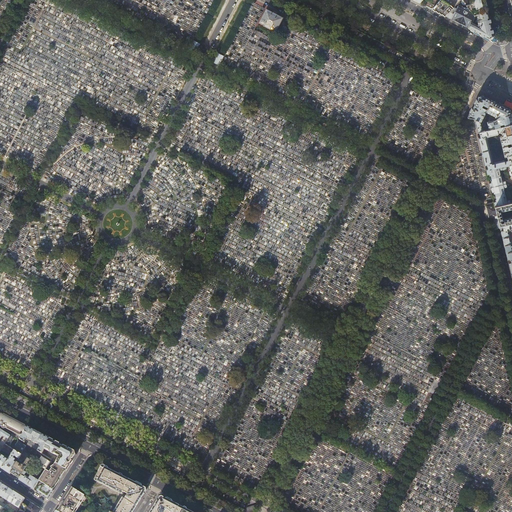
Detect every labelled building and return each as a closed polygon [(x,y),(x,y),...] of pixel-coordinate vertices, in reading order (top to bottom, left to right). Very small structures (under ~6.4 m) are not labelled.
[(422,0),(420,3),(432,9),(440,0),(422,0)] [(440,0),(432,9),(446,16),(461,0),(440,0)] [(466,5),(465,5),(461,0),(446,16),(460,23),(468,28),(475,17),(475,16),(466,5)] [(469,0),(471,4),(466,5),(475,16),(487,10),(487,8),(484,0),(469,0)] [(271,28),(276,31),(283,17),(267,9),(260,23),(265,25),(264,26),(271,29),(271,28)] [(489,18),(487,10),(475,16),(475,17),(468,28),(470,28),(491,39),(494,37),(493,36),(491,27),(489,18)] [(189,50),(195,53),(200,44),(194,40),(189,50)] [(213,62),(219,65),(224,56),(218,53),(213,62)] [(492,107),(495,101),(489,98),(484,95),(478,97),(469,115),(468,117),(474,119),(478,133),(480,132),(483,132),(481,122),(482,121),(486,113),(486,112),(490,106),(492,107)] [(511,114),(511,109),(495,101),(492,107),(490,106),(486,112),(498,119),(496,120),(488,122),(489,130),(511,124),(511,114)] [(511,124),(489,130),(483,132),(480,132),(481,138),(479,138),(482,152),(490,150),(487,137),(488,137),(498,135),(499,134),(499,133),(500,133),(502,134),(503,136),(502,136),(502,137),(500,137),(502,147),(508,145),(508,144),(511,144),(511,145),(511,144),(511,124)] [(511,144),(511,145),(511,144),(511,146),(509,148),(508,147),(508,145),(502,147),(505,158),(507,157),(507,158),(508,158),(508,160),(507,161),(505,162),(505,161),(504,160),(494,163),(493,163),(490,150),(482,152),(485,165),(488,165),(489,170),(506,166),(509,165),(511,164),(511,144)] [(507,169),(506,166),(489,170),(486,171),(488,175),(490,174),(490,176),(491,176),(493,181),(491,182),(492,184),(490,184),(491,189),(506,185),(505,182),(501,183),(499,171),(502,170),(503,171),(505,170),(507,169)] [(507,188),(506,185),(491,189),(492,193),(494,192),(494,194),(495,194),(497,201),(496,201),(496,203),(494,203),(495,207),(510,203),(510,201),(506,202),(503,189),(507,188)] [(498,218),(495,207),(494,203),(494,202),(486,204),(490,220),(498,218)] [(511,203),(510,203),(495,207),(498,218),(499,223),(500,227),(503,226),(511,223),(511,203)] [(511,223),(503,226),(504,231),(501,232),(504,245),(511,243),(509,230),(511,230),(511,231),(511,230),(511,223)] [(11,418),(1,413),(0,415),(0,426),(21,440),(27,427),(24,425),(11,418)] [(29,428),(27,427),(21,440),(27,444),(39,452),(41,454),(44,449),(50,438),(29,428)] [(10,436),(0,429),(0,438),(2,435),(4,437),(8,439),(10,436)] [(10,436),(8,439),(5,444),(9,447),(14,438),(10,436)] [(5,444),(8,439),(4,437),(2,440),(0,442),(0,450),(1,451),(2,449),(5,444)] [(62,445),(50,438),(44,449),(59,457),(55,463),(66,469),(67,470),(68,467),(76,455),(75,451),(62,445)] [(18,441),(13,449),(15,450),(21,454),(23,449),(26,446),(18,441)] [(9,447),(5,444),(2,449),(11,455),(15,450),(13,449),(9,447)] [(27,444),(26,446),(23,449),(32,455),(34,457),(32,461),(37,464),(42,456),(39,453),(39,452),(27,444)] [(21,455),(21,454),(15,450),(11,455),(10,458),(2,469),(5,471),(9,474),(10,472),(17,462),(16,461),(15,462),(14,461),(15,459),(13,458),(14,456),(19,459),(21,455)] [(5,457),(0,453),(0,467),(2,469),(10,458),(8,456),(7,457),(6,456),(5,457)] [(42,456),(37,464),(46,470),(39,480),(39,481),(42,483),(53,490),(59,480),(64,472),(65,470),(66,469),(55,463),(54,464),(42,456)] [(22,466),(17,462),(10,472),(14,475),(20,479),(25,471),(31,460),(28,458),(23,466),(23,465),(22,466)] [(97,503),(111,511),(132,511),(147,490),(146,488),(131,480),(103,466),(95,479),(122,494),(123,492),(126,493),(124,498),(123,498),(116,509),(99,498),(97,503)] [(25,471),(20,479),(19,480),(26,485),(34,490),(39,481),(25,471)] [(53,490),(42,483),(36,491),(39,493),(48,499),(53,492),(54,490),(53,490)] [(8,487),(3,485),(0,489),(0,495),(6,500),(7,500),(13,491),(8,487)] [(59,508),(57,511),(58,511),(74,511),(85,495),(72,487),(61,505),(59,508)] [(19,494),(13,491),(7,500),(18,507),(17,509),(18,510),(25,498),(19,494)] [(160,497),(156,504),(167,511),(192,511),(177,504),(162,496),(160,497)] [(33,503),(25,498),(18,510),(17,511),(16,511),(39,511),(42,509),(33,503)]
